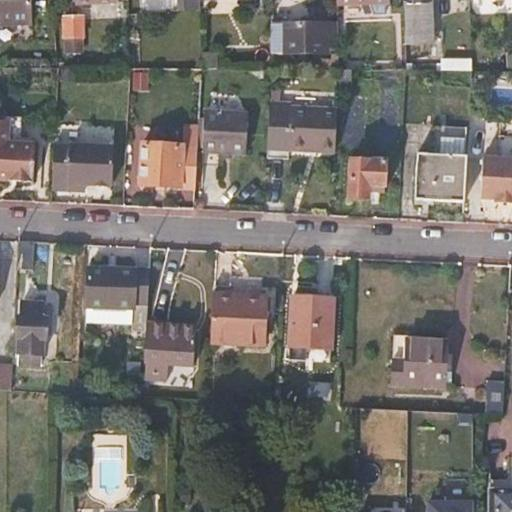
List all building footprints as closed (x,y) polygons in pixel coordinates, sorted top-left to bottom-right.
[(0,0),(0,26),(42,26),(41,0),(0,0)] [(434,46),(432,0),(402,0),(404,46),(434,46)] [(82,18),(65,18),(66,38),(82,38),(82,18)] [(338,48),(337,26),(283,26),(283,53),(328,53),(328,48),(338,48)] [(405,72),(404,46),(384,46),(384,72),(405,72)] [(338,72),(338,56),(331,57),(331,62),(321,61),(321,72),(338,72)] [(471,72),(471,61),(441,61),(441,72),(471,72)] [(352,94),(352,72),(338,72),(337,94),(352,94)] [(335,147),(336,111),(290,109),(290,104),(269,102),(267,158),(288,159),(288,149),(309,150),(309,146),(335,147)] [(247,115),(207,113),(204,153),(244,155),(247,115)] [(34,184),(36,147),(16,146),(16,143),(0,141),(0,178),(14,179),(14,184),(34,184)] [(195,189),(197,149),(141,145),(139,185),(195,189)] [(114,149),(54,146),(52,185),(85,186),(112,188),(114,149)] [(465,203),(467,158),(417,156),(415,201),(465,203)] [(511,160),(482,159),(481,199),(494,199),(494,202),(511,202),(511,160)] [(385,163),(350,161),(349,198),(370,199),(371,188),(384,188),(385,163)] [(52,185),(52,192),(85,194),(85,186),(52,185)] [(134,271),(90,269),(87,269),(85,308),(87,308),(116,309),(119,309),(133,310),(133,317),(133,322),(147,322),(147,317),(148,302),(133,302),(134,288),(134,271)] [(262,346),(263,306),(253,306),(254,297),(213,296),(211,344),(262,346)] [(333,301),(291,299),(289,348),(331,349),(333,301)] [(41,304),(22,303),(18,354),(40,356),(41,341),(45,341),(47,320),(40,319),(41,304)] [(87,308),(85,308),(84,323),(118,325),(119,309),(116,309),(87,308)] [(166,383),(168,329),(147,328),(146,333),(145,382),(166,383)] [(394,340),(393,360),(405,360),(406,341),(394,340)] [(447,343),(406,341),(405,360),(393,360),(391,386),(445,389),(447,343)] [(331,349),(289,348),(288,360),(330,361),(331,349)] [(11,393),(12,368),(0,367),(0,392),(7,393),(11,393)] [(503,414),(504,383),(487,383),(486,413),(503,414)] [(511,511),(511,489),(489,489),(488,511),(511,511)] [(473,511),(473,502),(428,502),(427,511),(473,511)]
